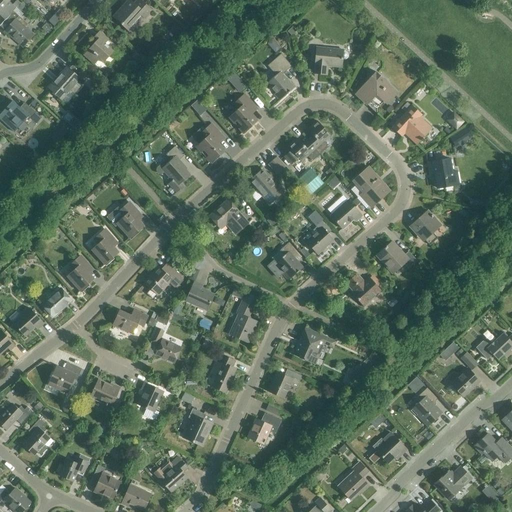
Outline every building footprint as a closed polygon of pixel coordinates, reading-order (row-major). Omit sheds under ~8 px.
[(0,0),(0,13),(6,19),(14,11),(21,3),(17,0),(16,0),(13,4),(9,1),(10,1),(8,0),(0,0)] [(145,20),(152,12),(139,0),(134,5),(131,2),(124,10),(122,8),(115,17),(118,20),(117,21),(128,31),(142,17),(145,20)] [(14,11),(6,19),(0,26),(5,31),(23,47),(26,44),(28,44),(29,43),(29,42),(28,41),(34,35),(25,27),(28,24),(14,11)] [(103,63),(113,52),(104,45),(108,40),(100,33),(92,41),(95,44),(84,56),(93,65),(99,59),(103,63)] [(277,39),(271,42),(276,52),(282,49),(277,39)] [(343,51),(343,50),(316,48),(314,74),(327,75),(327,66),(342,67),(342,59),(344,59),(346,59),(347,58),(348,57),(348,55),(348,53),(346,52),(345,51),(343,51)] [(274,94),(280,101),(294,88),(282,75),(292,66),(281,54),(268,66),(276,75),(267,83),(275,93),(274,94)] [(74,93),(83,83),(68,68),(49,89),(61,100),(71,90),(74,93)] [(387,103),(397,92),(375,72),(355,94),(367,105),(371,101),(370,100),(376,93),(387,103)] [(231,77),(239,91),(246,87),(238,73),(231,77)] [(95,98),(102,104),(110,95),(104,89),(95,98)] [(252,126),(257,121),(248,111),(254,106),(245,95),(235,103),(240,108),(231,116),(236,121),(234,123),(243,133),(251,125),(252,126)] [(196,111),(203,105),(198,99),(191,105),(196,111)] [(13,102),(0,115),(0,120),(14,133),(23,122),(28,126),(31,122),(34,126),(41,119),(28,107),(23,112),(13,102)] [(390,105),(386,110),(389,113),(394,109),(390,105)] [(404,133),(417,145),(432,129),(419,117),(422,115),(412,106),(392,128),(401,137),(404,133)] [(316,139),(311,144),(320,154),(329,146),(324,141),(330,136),(317,121),(308,129),(316,139)] [(193,137),(199,144),(198,146),(203,151),(201,152),(210,162),(218,155),(219,155),(224,150),(216,141),(222,135),(212,124),(202,132),(200,130),(193,137)] [(62,127),(56,132),(61,137),(67,132),(62,127)] [(467,127),(451,137),(457,147),(461,144),(462,146),(468,143),(467,141),(474,137),(467,127)] [(320,154),(311,144),(306,148),(297,139),(288,147),(291,150),(284,157),(291,165),(298,158),(301,162),(307,156),(312,161),(320,154)] [(162,174),(166,172),(173,180),(169,184),(177,193),(183,187),(181,184),(190,175),(178,161),(184,156),(175,146),(166,155),(171,160),(168,162),(166,160),(157,168),(156,170),(156,172),(158,174),(160,175),(162,174)] [(268,165),(277,175),(286,166),(277,157),(268,165)] [(436,179),(437,189),(458,185),(456,171),(452,172),(450,159),(428,162),(430,175),(438,173),(439,179),(436,179)] [(327,172),(330,176),(335,171),(332,168),(327,172)] [(360,195),(371,207),(389,191),(368,168),(354,181),(364,192),(360,195)] [(250,181),(266,200),(270,204),(282,192),(262,170),(250,181)] [(309,172),(300,181),(311,193),(320,184),(313,177),(309,172)] [(335,176),(330,180),(336,186),(340,182),(335,176)] [(226,223),(235,234),(247,223),(238,213),(238,212),(228,201),(210,216),(221,228),(226,223)] [(327,209),(332,215),(331,216),(342,229),(354,219),(356,221),(362,216),(348,201),(340,208),(335,203),(327,209)] [(470,209),(481,211),(482,204),(472,202),(470,209)] [(138,231),(142,228),(134,219),(139,214),(129,203),(119,211),(117,209),(107,217),(115,225),(117,224),(130,238),(137,231),(138,231)] [(432,233),(440,225),(427,210),(409,227),(419,237),(421,236),(430,246),(438,239),(432,233)] [(269,220),(273,225),(279,221),(275,215),(269,220)] [(306,242),(317,255),(334,240),(328,234),(333,230),(323,220),(316,226),(319,230),(306,242)] [(113,258),(117,254),(109,245),(115,241),(105,230),(94,239),(99,244),(92,250),(105,264),(113,258)] [(282,274),(288,281),(303,268),(295,259),(299,254),(289,242),(280,250),(285,255),(276,263),(284,272),(282,274)] [(408,268),(416,260),(408,251),(404,255),(392,242),(377,256),(393,274),(404,264),(408,268)] [(88,284),(92,281),(84,272),(90,267),(80,256),(70,266),(74,270),(67,276),(80,291),(88,284)] [(156,294),(157,295),(169,282),(175,288),(183,279),(172,268),(167,274),(159,267),(145,284),(151,290),(147,294),(152,299),(156,294)] [(351,293),(362,306),(380,290),(369,277),(363,283),(356,274),(345,284),(353,292),(351,293)] [(186,301),(207,310),(214,295),(200,289),(201,286),(194,282),(186,301)] [(61,309),(71,300),(61,288),(42,305),(53,318),(62,310),(61,309)] [(236,294),(242,297),(245,291),(239,288),(236,294)] [(233,336),(248,343),(257,322),(248,318),(253,307),(242,301),(236,313),(238,314),(234,324),(237,325),(233,336)] [(181,308),(177,306),(171,319),(182,324),(185,318),(178,315),(181,308)] [(37,330),(44,324),(30,309),(13,324),(24,337),(35,327),(37,330)] [(144,327),(148,317),(134,310),(131,316),(119,310),(117,316),(113,326),(133,335),(138,324),(144,327)] [(169,320),(158,315),(155,321),(166,326),(169,320)] [(155,355),(174,363),(181,348),(161,338),(164,331),(157,328),(151,342),(159,346),(155,355)] [(331,347),(334,341),(305,328),(299,342),(297,341),(295,346),(297,346),(294,353),(300,355),(299,358),(311,363),(314,357),(318,358),(321,351),(319,351),(322,343),(331,347)] [(10,351),(15,346),(1,330),(0,330),(0,354),(7,348),(10,351)] [(493,355),(498,360),(508,351),(510,353),(511,350),(511,334),(508,338),(503,333),(493,343),(493,342),(491,344),(486,338),(476,348),(487,360),(493,355)] [(205,339),(202,346),(209,350),(213,343),(205,339)] [(456,353),(461,358),(472,370),(478,365),(467,353),(466,354),(461,349),(456,353)] [(212,387),(226,393),(236,369),(232,367),(235,361),(220,355),(218,361),(223,363),(212,387)] [(78,376),(82,369),(69,364),(66,370),(57,366),(49,383),(59,387),(58,390),(67,394),(76,375),(78,376)] [(297,385),(302,376),(287,369),(284,375),(277,372),(268,392),(284,399),(291,383),(297,385)] [(350,375),(354,380),(361,374),(358,369),(350,375)] [(451,384),(463,397),(480,381),(468,369),(451,384)] [(90,398),(112,408),(120,389),(98,380),(90,398)] [(138,405),(146,409),(143,416),(151,420),(152,420),(154,419),(156,418),(157,417),(159,413),(154,411),(163,391),(144,383),(141,390),(144,391),(138,405)] [(437,418),(442,414),(432,404),(437,399),(427,388),(419,395),(423,399),(410,411),(416,416),(417,415),(428,426),(433,422),(434,424),(439,420),(437,418)] [(185,392),(181,399),(191,404),(194,396),(185,392)] [(21,424),(32,412),(27,407),(24,410),(21,406),(18,409),(13,405),(7,411),(3,407),(0,409),(0,417),(4,421),(0,424),(7,430),(16,420),(21,424)] [(48,408),(43,412),(47,417),(52,414),(48,408)] [(184,438),(202,446),(212,424),(203,420),(205,415),(192,409),(188,418),(192,420),(184,438)] [(511,411),(503,420),(511,429),(511,411)] [(276,433),(281,420),(267,414),(264,422),(256,418),(247,438),(264,445),(270,431),(276,433)] [(43,444),(49,438),(43,433),(46,430),(42,426),(45,423),(40,419),(28,431),(33,436),(24,446),(30,452),(34,448),(41,455),(48,448),(43,444)] [(377,451),(369,459),(374,464),(382,457),(388,463),(399,453),(401,455),(407,450),(391,433),(383,440),(385,443),(376,451),(377,451)] [(498,456),(505,463),(511,456),(511,449),(502,438),(496,443),(488,434),(474,447),(482,454),(484,453),(492,461),(498,456)] [(80,455),(79,458),(77,463),(66,458),(63,465),(59,464),(56,472),(66,477),(65,479),(73,482),(77,474),(82,476),(90,459),(80,455)] [(160,469),(155,473),(160,479),(171,492),(188,478),(183,472),(188,468),(178,457),(170,464),(168,462),(160,470),(160,469)] [(339,488),(351,500),(361,491),(362,492),(369,486),(361,478),(368,471),(359,462),(352,469),(354,471),(346,478),(348,480),(339,488)] [(101,493),(113,498),(120,482),(108,477),(109,475),(103,473),(105,468),(98,465),(90,483),(96,486),(94,492),(100,495),(101,493)] [(448,471),(434,485),(448,500),(471,478),(462,468),(453,476),(448,471)] [(130,504),(144,510),(151,495),(130,485),(121,504),(128,507),(130,504)] [(6,504),(14,511),(22,511),(31,503),(15,488),(10,493),(6,489),(0,494),(0,505),(3,508),(6,504)] [(495,493),(491,497),(495,501),(499,497),(495,493)] [(329,511),(332,510),(320,498),(315,503),(318,506),(315,508),(314,507),(308,511),(329,511)] [(412,505),(406,511),(438,511),(440,511),(431,500),(422,509),(417,504),(414,507),(412,505)]
